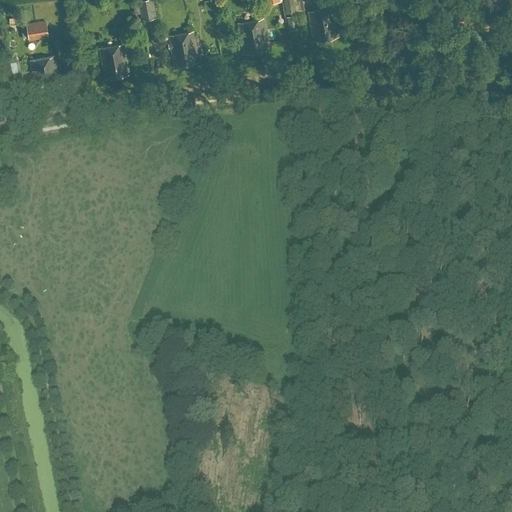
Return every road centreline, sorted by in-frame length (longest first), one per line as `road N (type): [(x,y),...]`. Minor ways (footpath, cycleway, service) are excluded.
road 1 (residential): [(0,137),(273,84),(382,76)]
road 2 (track): [(511,88),(387,117),(380,0)]
